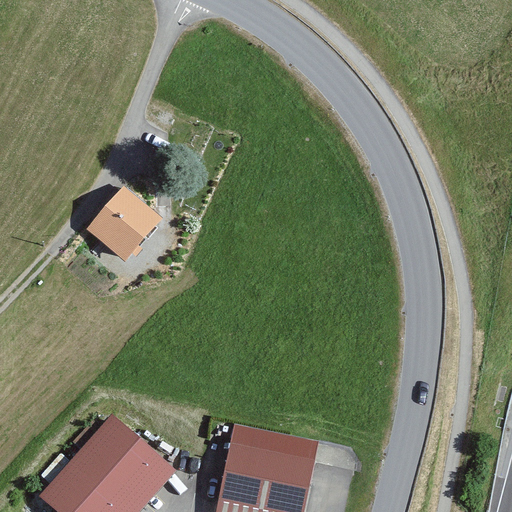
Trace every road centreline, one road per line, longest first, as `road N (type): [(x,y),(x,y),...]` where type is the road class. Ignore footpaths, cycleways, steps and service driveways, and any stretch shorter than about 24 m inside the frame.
road 1 (tertiary): [(389,511),(425,330),(411,211),(384,145),(344,85),(287,32),(234,0)]
road 2 (track): [(440,511),(465,305),(443,206),(395,109),(363,66),(292,0)]
road 3 (residential): [(0,299),(68,230),(107,176),(179,0)]
